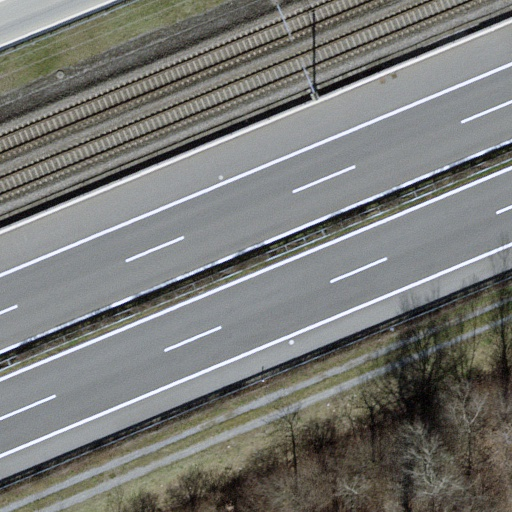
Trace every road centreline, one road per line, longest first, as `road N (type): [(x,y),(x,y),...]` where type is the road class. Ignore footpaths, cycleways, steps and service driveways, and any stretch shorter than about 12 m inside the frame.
road 1 (motorway): [(0,419),(511,207)]
road 2 (motorway): [(511,99),(0,311)]
road 3 (track): [(18,511),(511,306)]
